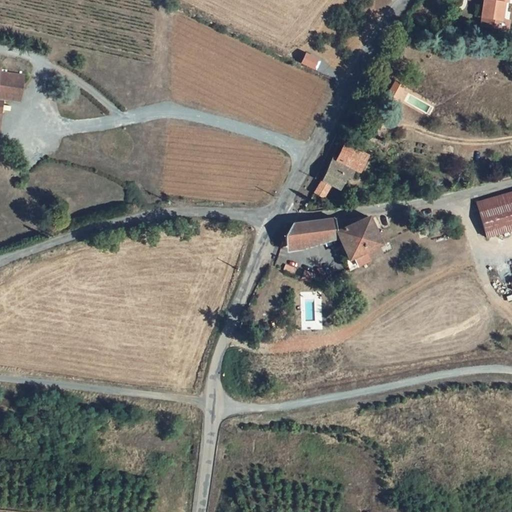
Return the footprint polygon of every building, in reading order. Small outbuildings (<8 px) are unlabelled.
[(507,0),(485,0),(481,18),(508,24),(509,16),(504,15),(507,0)] [(308,50),(303,59),(314,64),(319,56),(308,50)] [(0,100),(18,103),(22,78),(0,74),(0,100)] [(352,154),(330,142),(323,155),(342,166),(345,167),(352,154)] [(323,155),(319,153),(299,190),(309,195),(316,182),(322,185),(328,173),(336,177),(342,166),(323,155)] [(511,200),(511,189),(470,202),(480,233),(493,229),(486,209),(511,200)] [(511,227),(511,200),(486,209),(493,229),(494,233),(511,227)] [(331,217),(291,224),(287,239),(282,240),(280,247),(336,232),(351,260),(349,261),(353,269),(385,254),(380,245),(383,243),(379,234),(371,216),(351,220),(341,217),(331,217)] [(392,239),(388,230),(379,234),(383,243),(392,239)]
